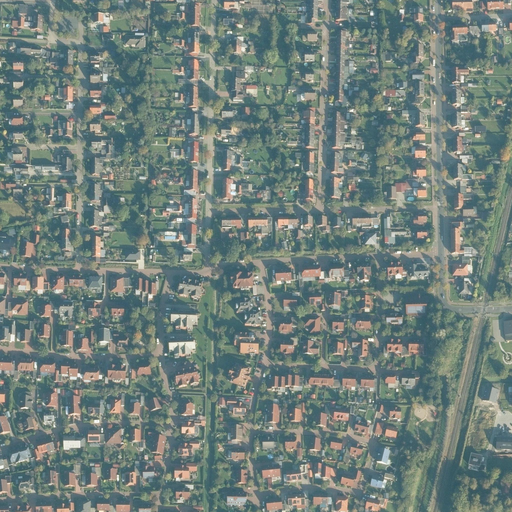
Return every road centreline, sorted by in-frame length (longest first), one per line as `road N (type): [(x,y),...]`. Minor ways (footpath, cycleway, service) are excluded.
road 1 (residential): [(53,0),(50,41),(80,42),(78,271)]
road 2 (residential): [(265,365),(377,370),(379,257)]
road 3 (residential): [(209,212),(213,0)]
road 4 (residential): [(319,210),(328,0)]
road 5 (residential): [(437,18),(440,208)]
road 6 (residential): [(360,494),(374,443),(315,432),(250,433)]
road 7 (residential): [(0,446),(87,424),(172,427)]
road 8 (residential): [(0,500),(161,495)]
road 9 (residential): [(0,348),(87,358),(160,355)]
road 10 (residential): [(440,208),(319,210)]
road 11 (residential): [(440,254),(444,305),(511,309)]
